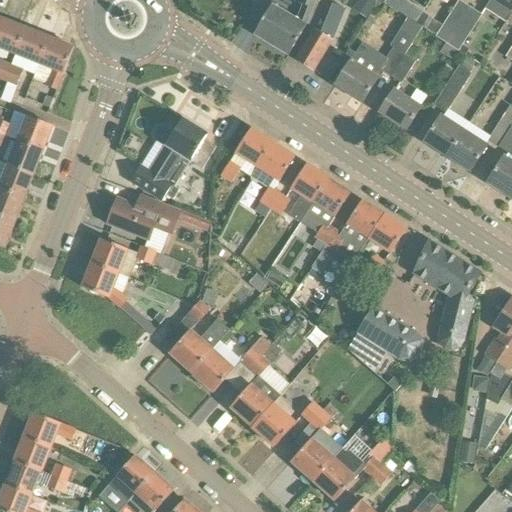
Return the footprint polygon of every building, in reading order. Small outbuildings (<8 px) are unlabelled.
[(317,0),(300,0),(299,4),(303,5),(297,20),(273,5),(255,35),(289,56),(307,26),(317,0)] [(378,1),(375,0),(358,0),(353,9),(367,19),(378,1)] [(472,5),(463,0),(458,0),(436,35),(448,42),(472,5)] [(511,0),(490,0),(511,13),(511,0)] [(347,10),(333,4),(321,33),(315,29),(296,60),(315,72),(333,41),(347,10)] [(482,12),(472,5),(448,42),(458,49),(482,12)] [(416,24),(423,28),(426,30),(433,20),(423,14),(422,15),(416,24)] [(370,30),(375,22),(369,18),(363,26),(370,30)] [(379,79),(383,71),(392,77),(407,55),(405,54),(423,28),(416,24),(409,19),(391,47),(394,49),(387,60),(363,44),(354,57),(348,53),(336,69),(343,74),(336,86),(363,104),(379,79)] [(3,20),(0,27),(0,48),(17,55),(27,29),(3,20)] [(27,29),(17,55),(41,64),(51,39),(27,29)] [(51,39),(41,64),(52,69),(45,86),(57,91),(75,48),(51,39)] [(453,61),(459,52),(447,44),(441,53),(453,61)] [(459,52),(465,56),(469,50),(463,46),(459,52)] [(407,55),(392,77),(403,84),(417,62),(407,55)] [(470,73),(476,64),(468,58),(462,67),(470,73)] [(12,66),(1,61),(0,63),(0,78),(6,81),(12,66)] [(24,70),(12,66),(6,81),(9,82),(18,86),(24,70)] [(472,75),(459,66),(435,104),(447,113),(472,75)] [(18,86),(9,82),(2,100),(11,103),(18,86)] [(396,90),(380,114),(407,132),(423,107),(396,90)] [(50,109),(54,99),(47,96),(43,106),(50,109)] [(489,139),(500,146),(511,127),(511,108),(510,107),(489,139)] [(448,157),(465,130),(442,116),(424,143),(426,144),(427,143),(448,157)] [(28,117),(19,141),(44,151),(53,127),(28,117)] [(166,147),(150,172),(175,188),(191,163),(201,169),(216,145),(206,139),(209,134),(184,119),(175,133),(165,127),(159,129),(155,134),(157,141),(166,147)] [(0,134),(7,137),(12,126),(0,120),(0,134)] [(511,127),(500,146),(509,152),(505,157),(488,184),(489,185),(490,184),(511,198),(511,196),(511,127)] [(241,170),(252,177),(274,144),(252,130),(222,177),(232,183),(241,170)] [(471,173),(489,146),(465,130),(448,157),(470,171),(469,172),(471,173)] [(44,151),(19,141),(7,137),(3,148),(0,155),(0,161),(9,165),(34,175),(44,151)] [(274,144),(252,177),(252,178),(269,189),(261,202),(272,209),(281,195),(274,191),(296,158),(274,144)] [(9,165),(4,178),(0,188),(0,189),(25,199),(34,175),(9,165)] [(131,182),(163,202),(167,196),(174,201),(180,191),(175,188),(150,172),(141,166),(131,182)] [(307,166),(292,189),(302,196),(289,216),(301,224),(314,203),(329,180),(307,166)] [(329,180),(314,203),(301,224),(318,235),(317,237),(319,238),(327,244),(336,231),(330,227),(351,194),(329,180)] [(0,189),(0,216),(16,222),(25,199),(0,189)] [(281,195),(272,209),(282,215),(290,203),(285,200),(286,199),(281,195)] [(211,223),(181,211),(142,196),(138,207),(119,199),(109,225),(149,241),(154,228),(172,235),(179,218),(208,230),(211,223)] [(336,231),(327,244),(321,253),(312,267),(323,274),(340,249),(357,259),(370,239),(385,216),(363,202),(342,235),(336,231)] [(16,222),(0,216),(0,244),(6,247),(16,222)] [(385,216),(370,239),(392,253),(407,230),(385,216)] [(313,248),(321,253),(327,244),(319,238),(313,248)] [(130,279),(137,260),(139,255),(103,240),(93,265),(118,274),(119,274),(130,279)] [(430,242),(414,275),(448,297),(438,336),(440,343),(445,350),(452,352),(459,347),(465,341),(475,301),(467,297),(482,273),(429,241),(430,242)] [(152,265),(157,253),(142,247),(139,255),(137,260),(152,265)] [(157,253),(152,265),(171,272),(175,260),(163,255),(160,254),(157,253)] [(378,277),(386,264),(375,257),(367,270),(378,277)] [(128,301),(112,287),(118,274),(93,265),(84,289),(109,299),(121,309),(128,301)] [(287,281),(272,271),(267,278),(266,280),(281,289),(282,287),(287,281)] [(206,290),(203,300),(202,302),(215,307),(216,305),(219,295),(206,290)] [(489,376),(491,373),(511,340),(511,299),(494,327),(504,333),(499,341),(497,340),(486,356),(478,369),(489,376)] [(189,313),(198,322),(209,310),(199,302),(189,313)] [(413,331),(374,307),(357,335),(396,359),(413,331)] [(190,331),(186,337),(171,354),(193,374),(212,351),(229,333),(231,331),(218,320),(200,340),(190,331)] [(272,345),(263,337),(241,362),(250,371),(272,345)] [(511,340),(491,373),(486,400),(499,406),(502,401),(511,406),(511,404),(511,379),(504,374),(506,370),(508,371),(511,364),(511,340)] [(272,345),(250,371),(258,378),(260,376),(260,377),(270,366),(282,353),(273,345),(272,345)] [(215,393),(234,370),(212,351),(193,374),(215,393)] [(282,396),(260,377),(260,376),(258,378),(243,395),(231,408),(254,428),(274,405),(282,396)] [(402,386),(394,379),(388,385),(396,392),(402,386)] [(312,423),(323,411),(313,403),(303,415),(312,423)] [(296,425),(274,405),(254,428),(275,447),(296,425)] [(323,411),(312,423),(320,431),(321,430),(321,431),(332,420),(323,411)] [(35,414),(26,438),(51,448),(56,435),(73,441),(77,431),(60,425),(60,424),(35,414)] [(343,450),(321,431),(321,430),(320,431),(305,449),(292,463),(314,482),(343,450)] [(51,448),(26,438),(16,462),(42,472),(51,448)] [(343,450),(314,482),(336,502),(364,470),(373,478),(384,466),(391,458),(390,442),(385,438),(369,454),(374,458),(366,467),(349,452),(345,452),(343,450)] [(475,464),(478,448),(479,446),(463,443),(460,461),(475,464)] [(137,494),(155,474),(136,457),(118,477),(137,494)] [(32,496),(42,472),(16,462),(7,486),(32,496)] [(58,465),(53,476),(69,482),(73,471),(58,465)] [(373,478),(383,487),(393,475),(384,466),(373,478)] [(155,474),(137,494),(129,504),(138,511),(156,511),(175,491),(155,474)] [(69,482),(53,476),(48,488),(64,494),(69,482)] [(32,496),(7,486),(0,503),(0,511),(2,511),(33,511),(27,510),(32,496)] [(415,511),(432,511),(439,504),(429,496),(415,511)] [(197,511),(185,501),(174,511),(197,511)] [(352,511),(373,511),(362,502),(352,511)]
